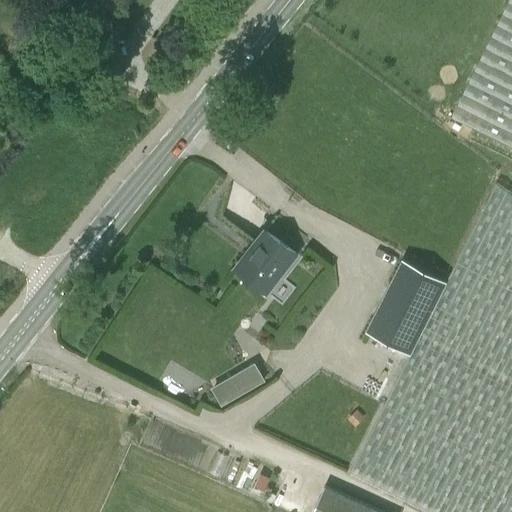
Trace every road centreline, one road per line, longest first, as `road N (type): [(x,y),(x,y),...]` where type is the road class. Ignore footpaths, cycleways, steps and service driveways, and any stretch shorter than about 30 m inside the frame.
road 1 (primary): [(0,360),(289,0)]
road 2 (track): [(138,79),(0,25)]
